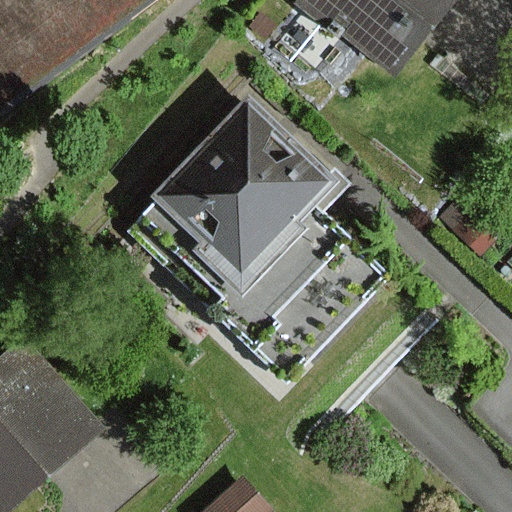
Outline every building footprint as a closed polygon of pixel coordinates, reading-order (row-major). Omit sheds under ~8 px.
[(0,0),(0,126),(169,0),(0,0)] [(460,0),(299,0),(294,6),(339,41),(344,35),(398,78),(460,0)] [(490,95),(439,54),(431,65),(481,106),(490,95)] [(324,214),(352,184),(336,169),(332,173),(254,100),(129,233),(290,384),(391,276),(324,214)] [(475,113),(465,105),(456,116),(467,124),(475,113)] [(501,122),(484,108),(473,122),(490,136),(501,122)] [(477,262),(497,241),(469,213),(449,234),(477,262)] [(0,511),(14,511),(108,431),(25,337),(0,359),(0,511)] [(274,511),(275,511),(244,477),(204,511),(274,511)]
